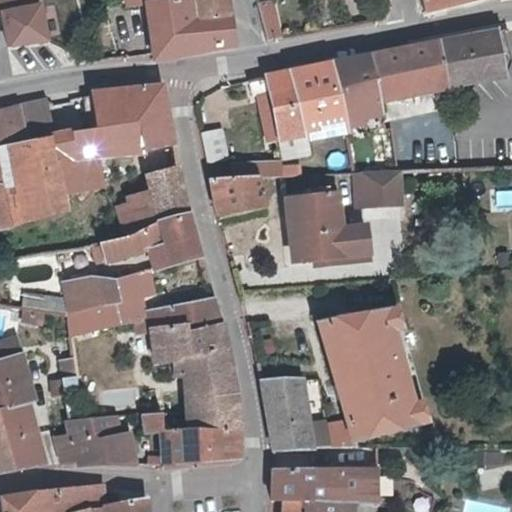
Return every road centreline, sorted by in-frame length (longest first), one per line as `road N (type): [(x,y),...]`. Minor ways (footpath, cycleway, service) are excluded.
road 1 (residential): [(178,70),(190,168),(247,401),(254,471)]
road 2 (residential): [(178,70),(0,91)]
road 3 (residential): [(157,479),(102,474),(0,486)]
road 4 (residential): [(408,32),(256,61)]
